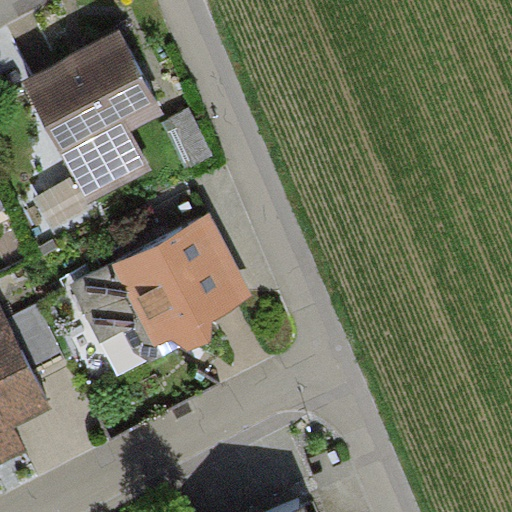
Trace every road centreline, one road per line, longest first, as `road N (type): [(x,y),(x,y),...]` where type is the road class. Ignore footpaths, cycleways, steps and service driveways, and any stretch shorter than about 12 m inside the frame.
road 1 (residential): [(167,0),(331,373)]
road 2 (residential): [(55,511),(331,373)]
road 3 (residential): [(331,373),(389,511)]
